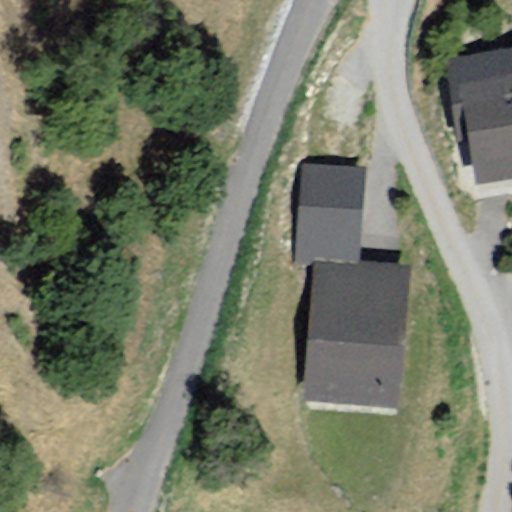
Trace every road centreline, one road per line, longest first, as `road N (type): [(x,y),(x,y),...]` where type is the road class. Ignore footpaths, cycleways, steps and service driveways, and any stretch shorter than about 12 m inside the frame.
road 1 (residential): [(134,511),(259,139),(320,0)]
road 2 (residential): [(393,0),(389,74),(396,104),(492,336),(503,407),(495,511)]
